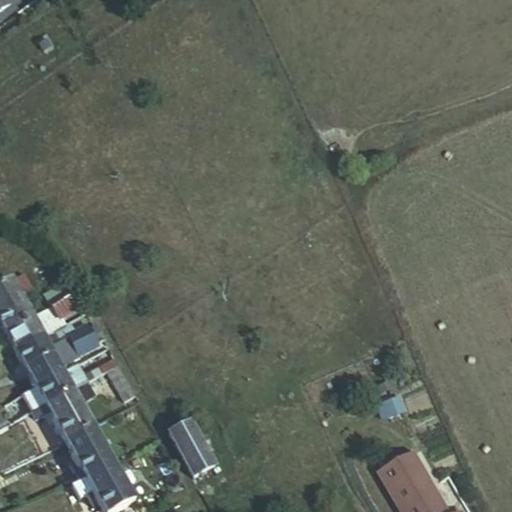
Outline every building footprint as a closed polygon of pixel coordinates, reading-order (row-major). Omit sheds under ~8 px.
[(0,309),(13,303),(22,299),(14,282),(0,288),(0,309)] [(37,300),(43,310),(63,300),(57,290),(37,300)] [(43,310),(48,322),(69,311),(63,300),(43,310)] [(0,331),(22,321),(13,303),(0,309),(0,331)] [(0,347),(4,355),(32,341),(22,321),(0,331),(0,347)] [(36,349),(41,361),(83,340),(77,328),(36,349)] [(41,361),(46,370),(87,349),(83,340),(41,361)] [(14,375),(41,361),(36,349),(32,341),(4,355),(14,375)] [(23,393),(51,379),(46,370),(41,361),(14,375),(23,393)] [(51,379),(59,397),(114,370),(110,362),(74,379),(69,370),(51,379)] [(32,411),(59,397),(51,379),(23,393),(32,411)] [(32,411),(23,393),(10,400),(18,417),(32,411)] [(49,445),(76,431),(59,397),(32,411),(36,419),(49,445)] [(36,419),(32,411),(18,417),(23,426),(36,419)] [(177,483),(199,471),(174,427),(152,440),(177,483)] [(62,486),(96,469),(76,431),(49,445),(58,463),(52,466),(62,486)] [(433,511),(435,511),(403,455),(368,475),(388,511),(433,511)] [(96,469),(62,486),(49,493),(56,506),(69,500),(75,511),(106,511),(119,506),(111,490),(120,486),(115,475),(106,480),(100,467),(96,469)]
